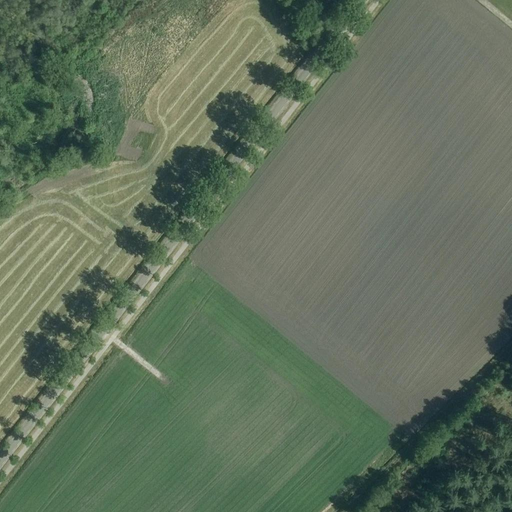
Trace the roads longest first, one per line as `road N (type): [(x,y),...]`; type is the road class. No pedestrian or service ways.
road 1 (tertiary): [(0,460),(363,0)]
road 2 (track): [(344,511),(511,346)]
